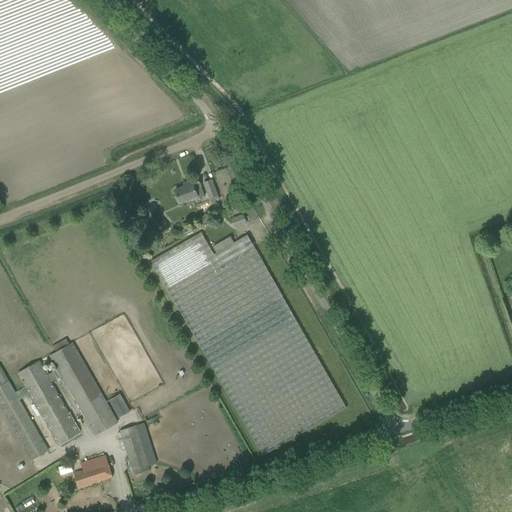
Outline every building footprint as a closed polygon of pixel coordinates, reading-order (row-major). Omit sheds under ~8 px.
[(174,191),(179,204),(197,197),(198,199),(204,196),(198,179),(187,183),(188,185),(174,191)] [(210,198),(211,202),(218,200),(211,180),(204,183),(210,198)] [(133,211),(126,214),(129,219),(136,216),(133,211)] [(234,220),(236,226),(246,223),(243,216),(234,220)] [(151,262),(263,456),(346,408),(318,359),(322,356),(317,346),(312,348),(247,235),(234,243),(230,237),(213,247),(216,253),(213,255),(201,233),(151,262)] [(0,406),(31,460),(48,451),(19,400),(29,395),(58,445),(79,433),(51,382),(61,376),(86,420),(85,421),(86,423),(88,422),(90,427),(94,424),(99,433),(117,423),(72,343),(69,345),(66,339),(53,346),(56,352),(49,356),(57,370),(47,376),(39,361),(17,373),(26,388),(16,394),(0,366),(0,406)] [(109,401),(119,418),(130,412),(120,394),(109,401)] [(126,450),(133,471),(156,464),(143,423),(120,431),(122,438),(118,440),(121,451),(126,450)] [(73,474),(78,488),(112,478),(105,456),(81,464),(83,471),(73,474)] [(70,464),(58,468),(61,476),(73,472),(70,464)]
